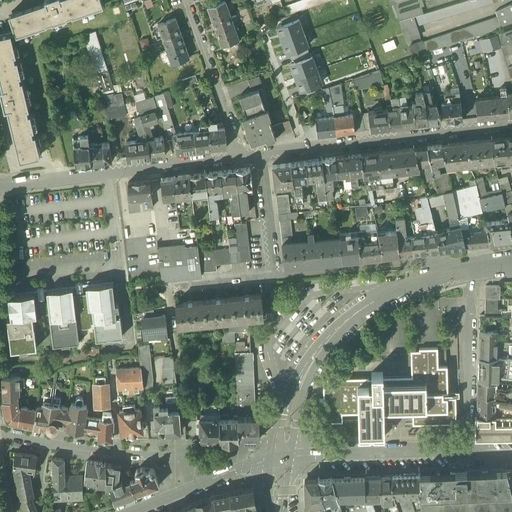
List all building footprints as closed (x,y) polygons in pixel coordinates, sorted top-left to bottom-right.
[(15,13),(8,15),(14,32),(15,36),(16,36),(24,33),(39,28),(47,25),(47,24),(51,23),(52,24),(67,19),(67,18),(72,16),(72,17),(80,14),(95,9),(103,6),(101,0),(63,0),(61,1),(60,0),(45,0),(44,0),(45,3),(46,6),(16,16),(15,13)] [(154,6),(151,0),(146,0),(144,1),(147,9),(154,6)] [(304,0),(287,6),(291,16),(332,0),(304,0)] [(400,0),(394,2),(400,19),(413,15),(423,12),(418,0),(400,0)] [(417,26),(493,3),(491,0),(460,0),(423,12),(413,15),(417,26)] [(418,0),(423,12),(460,0),(418,0)] [(207,7),(212,21),(230,15),(225,1),(207,7)] [(45,3),(15,13),(16,16),(46,6),(45,3)] [(498,17),(501,27),(511,22),(511,5),(511,4),(496,12),(498,17)] [(95,9),(80,14),(81,18),(96,13),(95,9)] [(282,26),(297,20),(295,14),(280,20),(282,26)] [(212,21),(216,33),(234,26),(230,15),(212,21)] [(400,19),(406,40),(421,36),(417,26),(413,15),(400,19)] [(423,43),(426,52),(501,27),(498,17),(423,43)] [(158,24),(163,39),(180,32),(175,18),(158,24)] [(67,19),(52,24),(53,27),(68,22),(67,19)] [(282,26),(277,27),(282,40),(303,33),(299,19),(297,20),(282,26)] [(221,47),(223,46),(234,42),(239,40),(234,26),(216,33),(221,47)] [(511,27),(480,40),(484,52),(511,42),(511,27)] [(39,28),(24,33),(25,37),(40,32),(39,28)] [(83,35),(105,108),(110,107),(116,105),(136,101),(134,95),(132,91),(115,94),(113,88),(96,31),(83,35)] [(16,146),(19,160),(40,155),(37,142),(35,134),(35,133),(33,134),(32,129),(34,129),(30,113),(28,113),(27,108),(29,108),(27,102),(24,86),(22,80),(20,80),(19,75),(21,75),(17,59),(15,60),(14,55),(16,54),(16,53),(14,45),(12,37),(11,33),(11,32),(0,34),(0,61),(1,62),(2,64),(0,65),(3,77),(5,77),(6,80),(4,80),(6,88),(2,89),(0,89),(0,91),(4,110),(7,109),(11,108),(13,115),(14,115),(15,118),(13,118),(16,131),(18,131),(18,134),(17,134),(19,145),(16,146)] [(163,39),(167,50),(184,44),(180,32),(163,39)] [(282,40),(287,54),(291,52),(306,46),(308,46),(303,33),(282,40)] [(484,52),(480,40),(474,42),(478,54),(484,52)] [(426,52),(423,43),(422,41),(409,45),(413,57),(426,52)] [(235,46),(234,42),(223,46),(224,50),(235,46)] [(189,58),(184,44),(167,50),(172,64),(189,58)] [(291,52),(293,57),(308,52),(306,46),(291,52)] [(310,58),(308,52),(293,57),(295,63),(310,58)] [(291,65),(295,78),(317,70),(312,57),(310,58),(295,63),(291,65)] [(446,64),(438,67),(441,74),(448,72),(446,64)] [(239,73),(241,79),(251,76),(249,70),(239,73)] [(295,78),(300,91),(305,89),(320,84),(322,83),(317,70),(295,78)] [(353,79),(356,90),(383,85),(380,70),(353,79)] [(182,80),(184,86),(197,81),(195,76),(182,80)] [(248,80),(252,92),(258,89),(258,90),(263,88),(259,76),(252,79),(248,80)] [(329,87),(332,101),(342,99),(340,83),(329,87)] [(322,90),(320,84),(305,89),(307,95),(321,90),(322,90)] [(131,85),(113,88),(115,94),(132,91),(131,85)] [(422,87),(423,92),(429,90),(433,104),(436,103),(432,90),(431,85),(422,87)] [(328,112),(333,111),(333,106),(332,101),(329,87),(322,90),(321,90),(322,92),(323,91),(328,112)] [(398,96),(401,107),(413,106),(412,103),(407,103),(403,88),(397,90),(398,96)] [(267,119),(264,111),(266,110),(258,90),(258,89),(252,92),(239,96),(247,117),(242,118),(246,130),(245,130),(247,135),(248,135),(251,144),(275,135),(271,126),(269,119),(267,119)] [(441,118),(436,103),(433,104),(429,90),(423,92),(426,102),(427,123),(441,121),(441,118)] [(168,91),(163,93),(168,108),(173,106),(168,91)] [(136,102),(146,99),(143,92),(134,95),(136,101),(136,102)] [(415,124),(427,123),(426,102),(423,92),(415,93),(417,102),(412,103),(413,106),(415,124)] [(176,133),(168,108),(163,93),(154,96),(158,110),(166,134),(168,140),(174,139),(173,133),(176,133)] [(451,94),(452,102),(460,101),(459,94),(451,94)] [(154,96),(150,98),(154,112),(158,110),(154,96)] [(390,98),(393,108),(401,107),(398,96),(390,98)] [(509,114),(507,96),(502,96),(491,97),(493,116),(509,114)] [(478,118),(493,116),(491,97),(476,99),(478,116),(478,118)] [(136,102),(141,116),(154,112),(150,98),(146,99),(136,102)] [(134,113),(135,118),(141,116),(136,102),(136,101),(116,105),(119,116),(127,115),(134,113)] [(462,119),(460,101),(452,102),(445,103),(444,101),(442,101),(442,103),(447,121),(462,119)] [(111,111),(113,117),(119,116),(116,105),(110,107),(111,111)] [(344,115),(343,107),(342,105),(333,106),(333,111),(334,116),(344,115)] [(415,124),(413,106),(401,107),(402,126),(415,124)] [(402,126),(401,107),(393,108),(387,109),(388,110),(390,127),(402,126)] [(7,109),(16,146),(19,145),(17,134),(18,134),(18,131),(16,131),(13,118),(15,118),(14,115),(13,115),(11,108),(7,109)] [(370,129),(390,127),(388,110),(382,111),(382,108),(374,109),(375,112),(368,113),(370,129)] [(141,116),(148,139),(153,138),(148,123),(153,122),(157,120),(154,112),(141,116)] [(365,130),(370,129),(368,113),(361,114),(362,116),(362,117),(365,130)] [(344,115),(334,116),(336,133),(355,131),(353,117),(353,114),(344,115)] [(141,134),(141,140),(148,139),(141,116),(135,118),(137,125),(140,134),(141,134)] [(317,136),(336,134),(336,133),(334,116),(315,118),(316,124),(317,136)] [(353,117),(355,131),(365,130),(362,117),(362,116),(353,117)] [(271,126),(275,135),(275,137),(293,131),(289,120),(271,126)] [(216,123),(208,124),(211,149),(227,147),(224,127),(217,128),(216,123)] [(192,126),(193,131),(196,151),(211,149),(208,124),(192,126)] [(302,126),(306,137),(317,136),(316,124),(302,126)] [(178,153),(196,151),(193,131),(176,133),(173,133),(174,139),(174,141),(176,141),(178,153)] [(76,165),(91,164),(89,146),(88,134),(78,136),(79,138),(73,139),(76,165)] [(108,142),(109,142),(111,154),(119,153),(114,136),(107,137),(108,142)] [(511,163),(511,136),(491,139),(494,162),(494,165),(501,165),(501,169),(511,167),(510,164),(511,163)] [(163,137),(153,138),(148,139),(150,157),(165,155),(163,137)] [(126,141),(128,159),(150,157),(148,139),(141,140),(126,141)] [(470,165),(494,162),(491,139),(490,139),(467,142),(470,165)] [(95,146),(89,146),(91,164),(111,161),(111,154),(109,142),(108,142),(95,143),(95,146)] [(466,142),(450,144),(451,156),(454,156),(455,166),(470,165),(467,142),(466,142)] [(447,167),(455,166),(454,156),(451,156),(450,144),(441,145),(445,162),(447,167)] [(433,173),(434,176),(441,174),(441,173),(440,167),(438,166),(438,164),(445,162),(441,145),(427,146),(433,173)] [(415,148),(419,165),(422,164),(424,164),(426,165),(425,168),(427,175),(433,173),(427,146),(415,148)] [(415,148),(398,149),(401,171),(420,169),(420,167),(419,165),(415,148)] [(391,172),(396,172),(393,150),(388,151),(378,152),(380,174),(380,176),(385,187),(393,186),(392,177),(391,177),(391,172)] [(378,152),(361,154),(363,172),(363,174),(364,175),(380,174),(378,152)] [(348,155),(350,173),(357,172),(363,172),(361,154),(348,155)] [(348,155),(335,157),(337,175),(340,174),(343,174),(350,173),(348,155)] [(335,157),(322,158),(326,197),(333,196),(332,188),(334,186),(333,180),(331,178),(330,178),(329,175),(337,175),(335,157)] [(322,158),(308,160),(310,178),(318,177),(319,179),(318,180),(317,181),(319,198),(326,197),(322,158)] [(291,162),(293,180),(299,180),(308,178),(306,160),(291,162)] [(275,187),(294,185),(293,180),(291,162),(272,164),(275,187)] [(235,169),(237,188),(243,187),(252,186),(250,167),(235,169)] [(223,194),(232,193),(238,192),(237,188),(235,169),(220,170),(223,194)] [(214,195),(223,194),(220,170),(205,172),(208,196),(214,195)] [(192,198),(208,197),(208,196),(205,172),(189,174),(192,195),(192,198)] [(352,185),(359,184),(357,172),(350,173),(352,185)] [(363,172),(357,172),(359,184),(367,183),(366,178),(364,175),(363,174),(363,172)] [(434,176),(438,193),(444,192),(452,190),(448,172),(441,173),(441,174),(434,176)] [(352,185),(350,173),(343,174),(345,186),(352,185)] [(184,196),(192,195),(189,174),(174,176),(176,196),(176,197),(184,196)] [(367,183),(368,189),(372,189),(385,187),(380,176),(380,174),(364,175),(366,178),(367,183)] [(161,178),(163,198),(176,196),(174,176),(161,178)] [(505,205),(502,192),(501,188),(495,190),(494,192),(491,193),(489,191),(487,191),(483,176),(475,179),(482,210),(505,205)] [(498,178),(501,187),(509,184),(507,176),(498,178)] [(139,198),(139,200),(144,199),(144,197),(147,197),(152,196),(149,179),(128,182),(130,199),(139,198)] [(476,212),(482,210),(475,179),(468,181),(469,186),(452,191),(455,200),(458,216),(476,212)] [(299,182),(299,180),(293,180),(294,185),(296,201),(304,200),(302,183),(301,182),(299,182)] [(501,187),(501,188),(502,192),(511,190),(509,184),(501,187)] [(243,189),(243,187),(237,188),(238,192),(240,212),(249,211),(247,190),(245,189),(243,189)] [(446,202),(452,227),(460,225),(458,216),(455,200),(452,191),(452,190),(444,192),(446,202)] [(511,192),(511,190),(502,192),(505,205),(511,203),(511,202),(511,192)] [(240,212),(238,192),(232,193),(233,195),(232,196),(230,198),(232,213),(240,212)] [(446,202),(444,192),(438,193),(427,196),(429,206),(446,202)] [(276,196),(278,213),(289,212),(290,212),(288,194),(276,196)] [(214,198),(214,195),(208,196),(208,197),(211,216),(219,215),(217,199),(215,198),(214,198)] [(414,207),(417,219),(418,219),(419,224),(427,222),(425,217),(423,207),(429,206),(427,196),(427,195),(419,197),(421,205),(414,207)] [(185,208),(184,196),(176,197),(178,209),(185,208)] [(382,204),(374,205),(374,212),(383,211),(382,204)] [(363,215),(362,206),(355,206),(356,216),(363,215)] [(423,207),(425,217),(432,216),(429,206),(423,207)] [(290,218),(289,212),(278,213),(281,237),(292,236),(290,218)] [(480,230),(476,212),(458,216),(460,225),(462,232),(480,230)] [(220,223),(219,215),(211,216),(212,224),(220,223)] [(397,230),(397,237),(406,236),(404,216),(395,217),(397,230)] [(435,231),(432,216),(425,217),(427,222),(428,229),(431,230),(432,233),(436,233),(435,231)] [(412,220),(415,235),(421,234),(420,231),(421,230),(419,224),(418,219),(417,219),(412,220)] [(486,225),(490,244),(511,241),(511,233),(509,220),(485,222),(486,225)] [(237,237),(237,243),(249,241),(247,222),(242,222),(235,223),(237,237)] [(360,224),(360,231),(376,229),(375,222),(360,224)] [(446,249),(465,247),(462,232),(460,225),(452,227),(442,229),(446,249)] [(480,230),(462,232),(465,247),(490,244),(486,225),(483,226),(484,229),(480,230)] [(359,242),(380,239),(379,235),(378,232),(377,229),(376,229),(360,231),(357,231),(359,242)] [(440,249),(446,249),(442,229),(435,231),(436,233),(440,249)] [(382,256),(399,254),(397,237),(397,230),(384,231),(384,234),(379,235),(380,239),(382,256)] [(342,260),(361,258),(359,242),(357,231),(339,233),(339,236),(340,239),(340,244),(342,260)] [(293,245),(293,243),(282,244),(285,266),(342,260),(340,244),(340,239),(315,242),(314,239),(313,233),(308,234),(308,240),(309,243),(293,245)] [(419,252),(440,249),(436,233),(432,233),(421,234),(415,235),(411,236),(413,253),(419,252)] [(281,237),(282,244),(293,243),(293,242),(292,236),(281,237)] [(411,236),(406,236),(397,237),(399,254),(413,253),(411,236)] [(231,262),(238,261),(236,249),(238,249),(237,243),(237,237),(228,238),(230,248),(231,262)] [(380,239),(359,242),(361,258),(382,256),(380,239)] [(251,260),(249,241),(237,243),(238,249),(236,249),(238,261),(251,260)] [(185,246),(182,246),(186,276),(202,275),(201,271),(199,251),(198,244),(185,246)] [(163,279),(186,276),(182,246),(159,249),(163,279)] [(216,263),(231,262),(230,248),(214,249),(216,263)] [(217,269),(216,263),(214,249),(199,251),(201,271),(217,269)] [(86,285),(87,293),(88,307),(92,307),(94,322),(96,340),(105,339),(105,340),(114,339),(113,338),(123,337),(121,319),(119,308),(118,303),(119,303),(119,302),(115,303),(113,282),(86,285)] [(485,286),(485,298),(497,298),(500,298),(500,286),(485,286)] [(49,313),(50,318),(76,315),(74,294),(73,287),(47,290),(48,300),(49,313)] [(8,320),(8,328),(34,325),(33,318),(33,313),(37,313),(35,302),(34,291),(8,294),(11,315),(7,315),(7,316),(8,320)] [(91,323),(94,322),(92,307),(88,307),(87,293),(83,293),(83,292),(81,291),(80,291),(79,291),(78,292),(78,294),(74,294),(76,315),(77,324),(79,324),(80,326),(81,327),(83,328),(85,328),(87,328),(89,327),(90,326),(92,325),(91,323)] [(176,302),(178,324),(204,321),(227,319),(249,317),(264,315),(261,293),(234,296),(202,299),(176,302)] [(497,309),(497,298),(485,298),(485,315),(498,315),(502,315),(502,309),(497,309)] [(511,298),(508,298),(508,304),(508,309),(502,309),(502,315),(511,315),(511,298)] [(39,301),(35,302),(37,313),(33,313),(33,318),(42,317),(42,314),(49,313),(48,300),(44,301),(44,300),(43,299),(42,299),(40,299),(39,301)] [(77,324),(76,315),(50,318),(53,344),(53,345),(62,344),(62,345),(70,344),(70,343),(79,342),(79,341),(77,324)] [(144,338),(161,336),(168,335),(166,315),(142,317),(144,338)] [(498,340),(511,340),(511,325),(509,325),(509,317),(511,317),(511,315),(502,315),(498,315),(485,315),(480,315),(479,330),(498,330),(498,340)] [(249,317),(227,319),(229,332),(234,331),(250,331),(249,317)] [(37,346),(34,325),(8,328),(11,350),(20,349),(20,350),(28,349),(28,348),(37,347),(37,346)] [(511,340),(498,340),(498,330),(479,330),(479,357),(511,356),(511,340)] [(222,332),(223,342),(235,341),(234,331),(229,332),(222,332)] [(234,342),(235,352),(245,352),(245,341),(234,342)] [(139,346),(140,357),(140,358),(150,356),(149,344),(139,346)] [(358,413),(359,438),(384,437),(384,410),(397,410),(397,412),(404,412),(404,409),(412,409),(413,424),(456,423),(456,396),(459,396),(459,391),(448,391),(447,366),(438,366),(438,347),(419,348),(419,350),(411,350),(411,376),(383,377),(383,372),(371,372),(372,378),(368,378),(368,377),(327,378),(327,387),(323,387),(323,400),(319,400),(320,422),(343,422),(342,413),(358,413)] [(254,440),(260,440),(259,416),(253,416),(250,351),(245,352),(235,352),(237,415),(238,440),(245,440),(254,440)] [(153,380),(150,356),(140,358),(141,367),(143,388),(144,392),(150,391),(149,381),(153,380)] [(165,385),(177,384),(173,356),(165,357),(164,368),(165,385)] [(511,356),(479,357),(478,371),(497,374),(498,367),(501,366),(501,364),(506,364),(511,365),(511,371),(511,372),(511,375),(510,383),(511,382),(511,356)] [(498,367),(497,374),(511,375),(511,372),(511,371),(511,365),(506,364),(501,364),(501,366),(498,367)] [(139,393),(139,388),(143,388),(141,367),(116,369),(117,390),(124,389),(124,394),(128,394),(128,395),(135,394),(134,393),(139,393)] [(497,381),(497,374),(478,371),(478,378),(497,381)] [(21,389),(21,387),(20,379),(20,377),(15,377),(15,375),(9,375),(9,377),(2,378),(3,396),(18,396),(18,395),(19,395),(19,389),(21,389)] [(94,384),(95,407),(109,406),(108,384),(106,384),(105,377),(96,378),(96,384),(94,384)] [(478,378),(478,395),(511,399),(511,382),(510,383),(497,381),(478,378)] [(511,399),(478,395),(477,416),(500,417),(511,416),(511,399)] [(36,407),(36,410),(33,427),(35,428),(37,429),(38,429),(39,429),(40,430),(42,429),(43,429),(45,429),(46,428),(48,428),(48,429),(50,430),(51,430),(52,430),(54,430),(55,429),(56,427),(57,426),(56,425),(57,425),(57,423),(68,424),(67,429),(70,430),(70,431),(71,432),(73,433),(75,434),(77,433),(80,433),(80,431),(83,432),(83,431),(98,433),(99,419),(85,417),(87,405),(83,405),(84,401),(83,400),(82,398),(81,398),(80,397),(78,397),(77,398),(76,399),(76,400),(75,403),(71,403),(71,407),(70,408),(68,408),(69,407),(61,406),(61,407),(59,407),(60,406),(61,398),(44,396),(42,408),(36,407)] [(165,397),(166,407),(168,407),(169,411),(179,410),(178,396),(165,397)] [(9,423),(18,424),(21,409),(19,409),(18,400),(3,402),(5,418),(5,419),(9,423)] [(129,437),(130,437),(132,438),(135,437),(136,436),(137,435),(138,435),(138,432),(142,431),(139,409),(135,409),(135,404),(123,406),(123,411),(119,411),(122,434),(126,433),(126,436),(127,436),(129,437)] [(181,433),(179,410),(169,411),(168,407),(166,407),(160,407),(160,405),(154,405),(155,426),(160,426),(160,429),(159,430),(159,433),(161,434),(164,434),(165,433),(170,433),(170,434),(181,433)] [(185,421),(197,421),(197,406),(184,406),(185,418),(185,421)] [(21,407),(21,409),(18,424),(33,427),(36,410),(21,407)] [(200,440),(220,440),(219,416),(219,413),(219,408),(205,408),(205,413),(200,413),(200,418),(200,433),(200,440)] [(98,440),(110,441),(113,438),(113,420),(111,413),(103,413),(102,420),(99,419),(98,433),(98,440)] [(225,416),(219,416),(220,440),(238,440),(237,415),(235,415),(235,418),(225,419),(225,416)] [(511,416),(500,417),(477,416),(477,436),(511,435),(511,416)] [(13,470),(29,472),(35,473),(37,456),(15,453),(13,470)] [(53,479),(54,503),(66,502),(83,501),(82,478),(82,477),(67,477),(67,471),(65,471),(64,460),(52,459),(53,479)] [(87,462),(84,482),(97,483),(96,486),(106,487),(105,464),(95,463),(87,462)] [(116,503),(136,495),(130,481),(123,483),(121,484),(120,481),(122,466),(114,465),(105,464),(106,487),(106,490),(110,490),(116,503)] [(137,478),(130,481),(136,495),(143,492),(143,493),(152,489),(160,486),(159,485),(155,473),(155,472),(154,470),(152,470),(142,469),(137,470),(135,473),(137,478)] [(13,470),(19,500),(32,498),(34,497),(34,496),(31,497),(28,482),(31,482),(29,472),(13,470)] [(506,471),(419,475),(419,497),(419,499),(511,493),(507,471),(506,471)] [(393,488),(394,498),(419,497),(419,475),(415,475),(415,474),(404,475),(393,476),(393,488)] [(364,476),(342,477),(345,500),(365,499),(364,477),(364,476)] [(393,476),(380,477),(381,499),(381,500),(382,503),(388,502),(391,511),(399,511),(394,498),(393,488),(393,476)] [(338,500),(345,500),(342,477),(332,478),(338,500)] [(380,477),(364,477),(365,499),(365,500),(369,511),(375,511),(373,506),(374,506),(372,500),(381,499),(380,477)] [(326,511),(325,507),(324,502),(317,478),(309,479),(305,484),(306,508),(307,507),(307,511),(326,511)] [(332,478),(317,478),(324,502),(329,501),(330,505),(331,511),(341,511),(338,500),(332,478)] [(253,488),(244,490),(245,497),(254,496),(253,488)] [(257,511),(254,496),(245,497),(244,490),(213,496),(216,509),(221,508),(221,511),(257,511)] [(511,511),(511,495),(511,493),(419,499),(419,502),(421,511),(511,511)] [(221,511),(221,508),(216,509),(213,496),(201,501),(183,508),(184,511),(221,511)] [(419,499),(419,497),(394,498),(399,511),(419,511),(421,511),(419,502),(419,499)] [(37,511),(32,498),(19,500),(23,511),(37,511)] [(369,511),(365,500),(365,499),(345,500),(338,500),(341,511),(369,511)]
